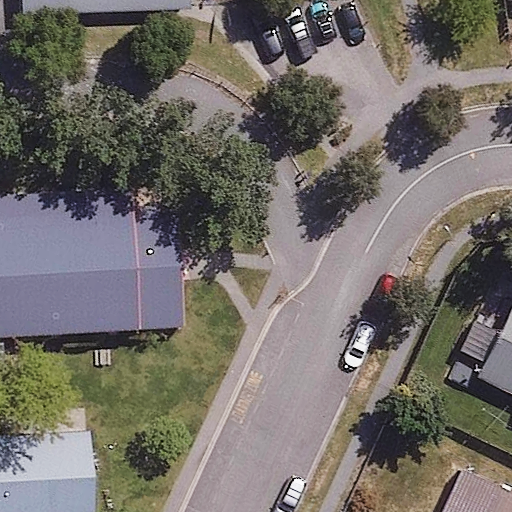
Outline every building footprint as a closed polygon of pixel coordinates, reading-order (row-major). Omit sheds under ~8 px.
[(1,0),(3,31),(169,24),(167,0),(1,0)] [(152,202),(0,208),(0,348),(158,342),(152,202)] [(511,296),(476,364),(511,382),(511,296)] [(0,511),(67,511),(64,445),(0,448),(0,511)] [(511,511),(511,492),(465,471),(446,511),(511,511)]
